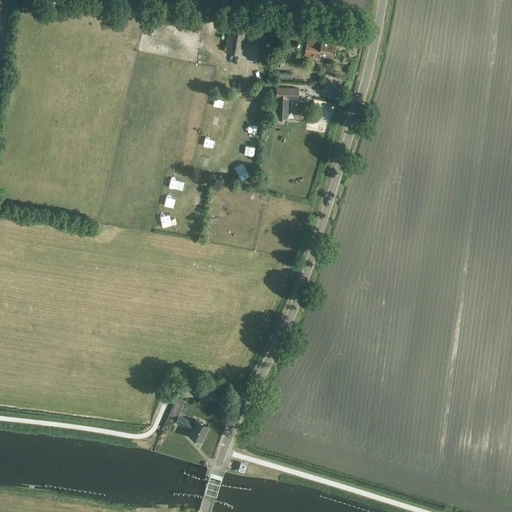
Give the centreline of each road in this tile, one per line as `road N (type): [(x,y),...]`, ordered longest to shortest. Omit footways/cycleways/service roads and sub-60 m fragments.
road 1 (unclassified): [(243,406),(304,279),(382,0)]
road 2 (track): [(0,495),(120,511)]
